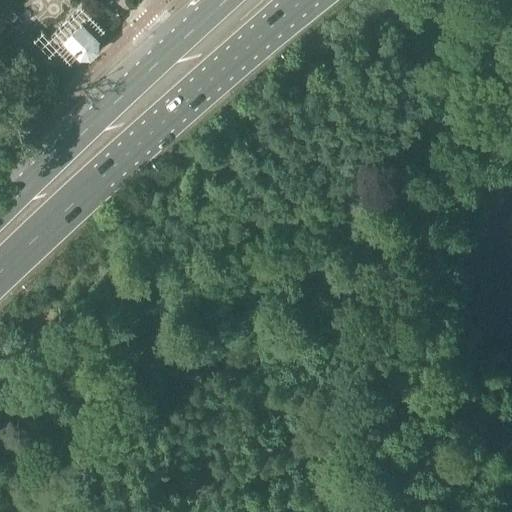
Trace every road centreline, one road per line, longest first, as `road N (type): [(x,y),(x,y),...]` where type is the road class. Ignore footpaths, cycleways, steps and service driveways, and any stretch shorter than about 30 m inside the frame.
road 1 (primary): [(0,272),(302,0)]
road 2 (primary): [(166,52),(0,215)]
